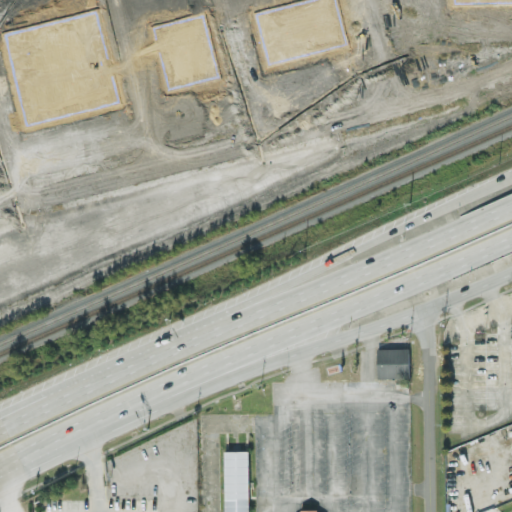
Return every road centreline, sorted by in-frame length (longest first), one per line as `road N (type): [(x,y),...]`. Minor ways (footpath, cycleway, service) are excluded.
road 1 (trunk): [(193,374),(511,235)]
road 2 (trunk): [(511,175),(358,248),(251,313)]
road 3 (trunk): [(511,201),(251,313)]
road 4 (trunk): [(287,352),(511,266)]
road 5 (trunk): [(251,313),(49,404)]
road 6 (residential): [(421,306),(431,511)]
